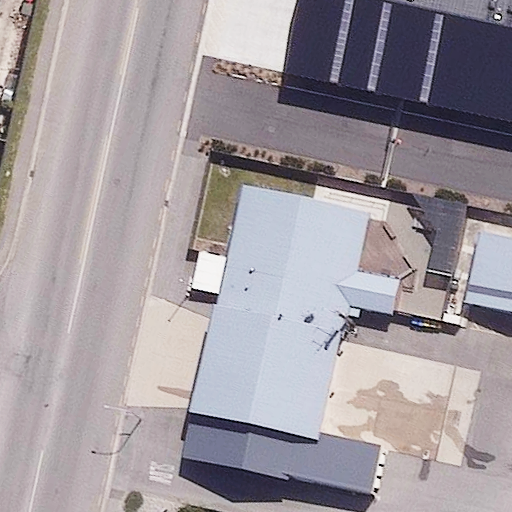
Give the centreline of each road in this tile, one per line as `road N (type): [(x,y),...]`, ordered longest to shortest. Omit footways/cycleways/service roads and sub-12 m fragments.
road 1 (tertiary): [(61,370),(136,0)]
road 2 (tertiary): [(30,511),(61,370)]
